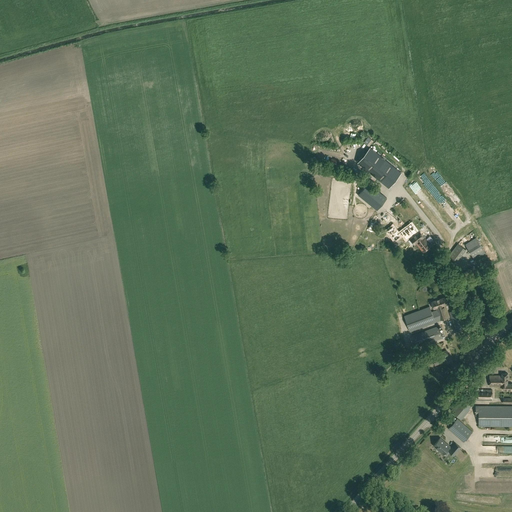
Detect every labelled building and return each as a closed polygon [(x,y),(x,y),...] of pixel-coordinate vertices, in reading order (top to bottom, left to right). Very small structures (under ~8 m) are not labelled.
[(402,171),(371,146),(358,161),(389,186),(402,171)] [(377,209),(387,197),(368,182),(359,194),(377,209)] [(425,202),(431,198),(420,185),(415,190),(425,202)] [(406,239),(417,231),(411,223),(399,233),(393,226),(387,230),(394,240),(400,235),(402,233),(406,239)] [(423,252),(431,246),(424,237),(420,231),(410,238),(415,244),(416,243),(423,252)] [(474,258),(485,251),(476,237),(465,244),(474,258)] [(456,261),(466,249),(459,243),(449,255),(456,261)] [(444,297),(431,301),(434,308),(435,307),(436,309),(440,320),(450,316),(445,304),(447,303),(444,297)] [(404,316),(410,331),(440,320),(436,309),(431,311),(430,306),(404,316)] [(456,330),(470,325),(464,307),(450,311),(456,330)] [(416,348),(443,338),(439,325),(412,335),(416,348)] [(445,357),(449,355),(447,350),(442,352),(442,353),(433,356),(436,364),(442,362),(447,361),(445,357)] [(511,389),(511,383),(508,383),(508,373),(502,373),(502,375),(489,375),(489,386),(503,386),(503,389),(511,389)] [(492,400),(492,389),(476,389),(476,400),(492,400)] [(458,414),(463,419),(475,406),(469,401),(458,414)] [(476,416),(479,416),(479,426),(511,425),(511,405),(476,406),(476,416)] [(463,442),(472,431),(457,418),(448,428),(463,442)] [(454,455),(461,447),(456,443),(451,449),(449,447),(450,447),(440,438),(434,445),(444,453),(448,449),(449,450),(449,451),(454,455)]
